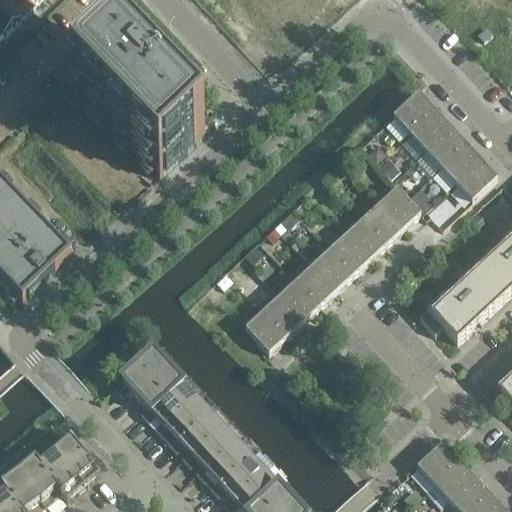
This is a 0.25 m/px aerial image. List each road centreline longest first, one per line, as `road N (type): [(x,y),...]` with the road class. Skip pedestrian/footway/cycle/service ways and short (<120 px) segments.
road 1 (unclassified): [(148,483),(25,350),(23,335),(267,113)]
road 2 (residential): [(511,150),(382,7),(267,113)]
road 3 (residential): [(267,113),(163,0)]
road 4 (unclassified): [(453,418),(361,322)]
